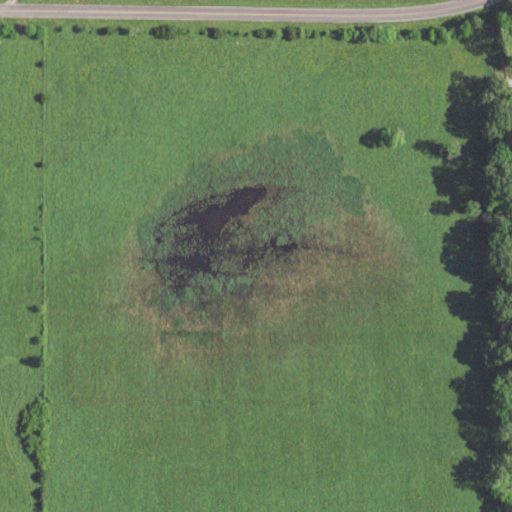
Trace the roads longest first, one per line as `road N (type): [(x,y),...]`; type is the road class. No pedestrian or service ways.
road 1 (residential): [(485,0),(374,18),(0,11)]
road 2 (residential): [(370,178),(353,17)]
